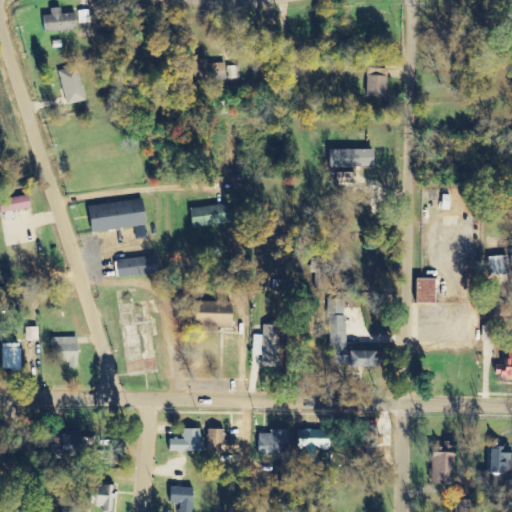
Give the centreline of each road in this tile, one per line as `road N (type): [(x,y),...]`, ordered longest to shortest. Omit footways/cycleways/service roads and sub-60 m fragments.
road 1 (residential): [(403,511),(410,0)]
road 2 (residential): [(511,408),(0,406)]
road 3 (residential): [(118,407),(0,17)]
